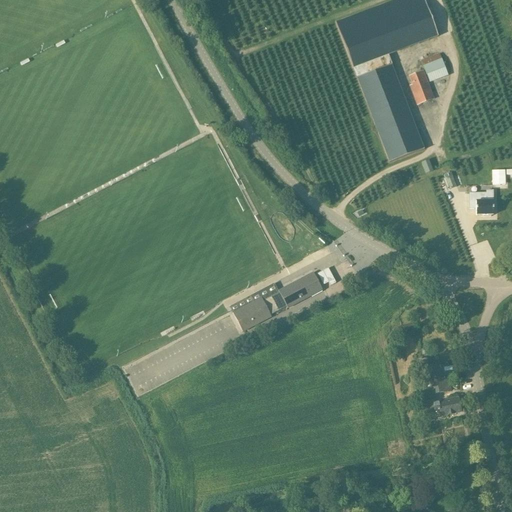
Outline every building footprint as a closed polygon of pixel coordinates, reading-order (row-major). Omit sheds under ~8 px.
[(423,150),(388,56),(438,37),(423,0),(394,0),(335,22),(356,80),(388,163),(423,150)] [(434,100),(428,84),(447,77),(439,54),(420,61),(424,71),(408,77),(411,86),(409,87),(416,106),(434,100)] [(428,161),(421,164),(425,174),(432,172),(428,161)] [(449,190),(456,188),(450,173),(443,176),(449,190)] [(492,192),(486,192),(486,202),(475,202),(475,216),(493,216),(492,192)] [(335,283),(329,271),(328,269),(317,274),(322,285),(328,282),(330,286),(335,283)] [(287,309),(322,291),(313,274),(278,292),(279,294),(262,302),(261,299),(232,314),(242,333),(271,318),(270,316),(286,307),(287,309)] [(438,364),(421,368),(424,384),(429,383),(431,395),(451,391),(448,378),(442,380),(438,364)] [(433,416),(435,418),(460,413),(457,399),(437,403),(437,404),(433,405),(432,402),(421,404),(424,415),(433,414),(433,416)]
